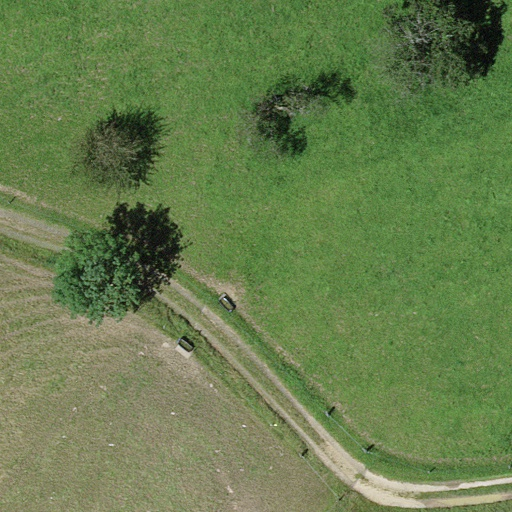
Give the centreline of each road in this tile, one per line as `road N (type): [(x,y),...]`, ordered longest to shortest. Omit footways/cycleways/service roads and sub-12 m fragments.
road 1 (track): [(206,325),(328,450),(417,504)]
road 2 (track): [(206,325),(137,276),(0,223)]
